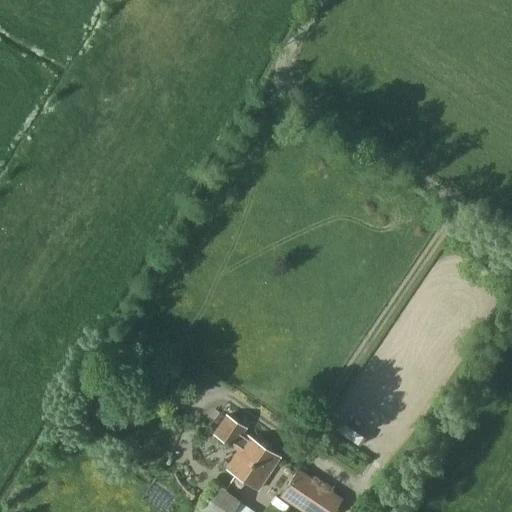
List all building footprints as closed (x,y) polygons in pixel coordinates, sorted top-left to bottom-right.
[(109,422),(111,405),(111,404),(95,401),(92,420),(109,422)] [(258,488),(279,457),(243,432),(246,428),(228,415),(216,433),(239,449),(227,467),(258,488)] [(111,445),(116,436),(98,425),(93,433),(111,445)] [(203,511),(253,511),(215,484),(198,507),(203,511)] [(336,497),(318,484),(309,498),(327,510),(336,497)] [(373,511),(377,507),(368,501),(361,511),(373,511)]
